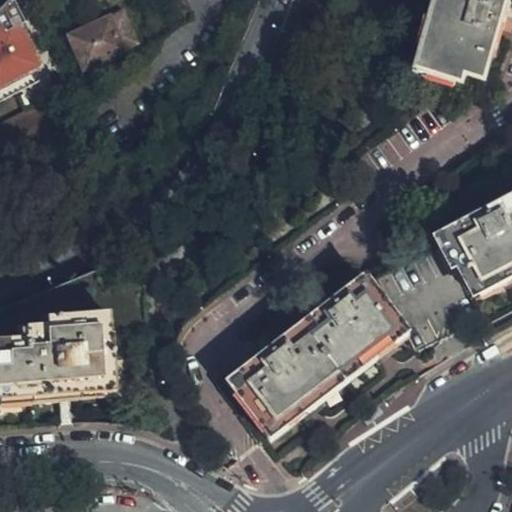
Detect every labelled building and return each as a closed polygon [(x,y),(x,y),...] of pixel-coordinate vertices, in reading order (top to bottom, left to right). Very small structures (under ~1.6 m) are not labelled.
[(488,97),(511,0),(443,0),(424,81),(488,97)] [(0,102),(35,84),(29,73),(35,70),(27,57),(33,54),(5,1),(0,6),(0,102)] [(106,19),(121,52),(133,47),(117,13),(106,19)] [(106,19),(64,38),(80,71),(85,69),(87,74),(118,60),(116,55),(121,52),(106,19)] [(472,300),(511,278),(511,207),(437,247),(450,271),(455,268),(472,300)] [(270,438),(405,334),(367,285),(232,389),(270,438)] [(0,400),(115,394),(112,322),(45,325),(45,331),(22,332),(23,343),(0,343),(0,400)]
